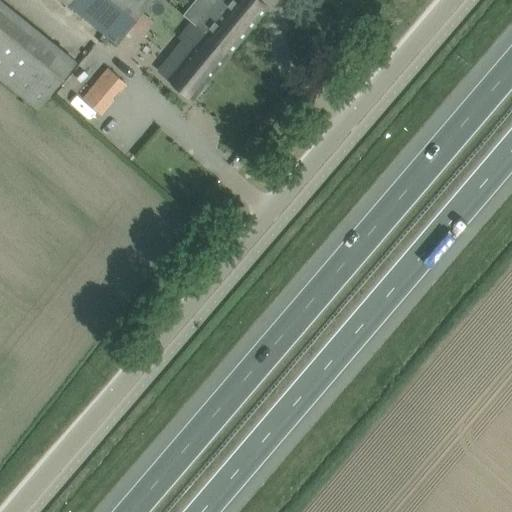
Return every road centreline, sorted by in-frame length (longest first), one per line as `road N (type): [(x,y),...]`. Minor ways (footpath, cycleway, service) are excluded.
road 1 (unclassified): [(13,511),(449,0)]
road 2 (motorway): [(511,66),(130,511)]
road 3 (motorway): [(201,511),(511,149)]
